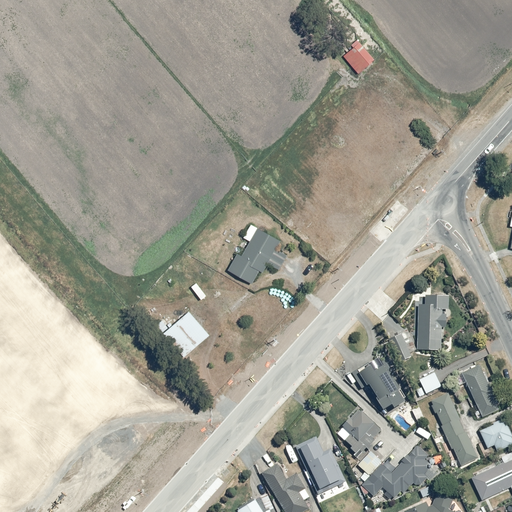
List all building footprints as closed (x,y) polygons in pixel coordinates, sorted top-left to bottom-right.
[(352,49),(342,57),(358,76),(374,62),(356,42),(350,47),(352,49)] [(237,252),(227,269),(251,283),(258,271),(262,273),(268,263),(279,269),(287,255),(276,248),(280,241),(249,224),(242,237),(249,241),(241,254),(237,252)] [(424,303),(417,303),(415,349),(440,350),(440,326),(446,327),(447,295),(424,294),(424,303)] [(155,325),(182,356),(208,334),(188,310),(170,324),(164,317),(155,325)] [(401,333),(387,338),(396,363),(410,358),(401,333)] [(360,390),(366,386),(380,410),(390,403),(393,407),(406,399),(383,362),(379,365),(375,358),(350,373),(360,390)] [(459,386),(465,384),(480,418),(503,408),(492,383),(487,385),(477,363),(454,373),(459,386)] [(422,387),(416,389),(419,397),(441,387),(434,373),(418,380),(422,387)] [(447,392),(429,401),(441,425),(439,426),(461,467),(478,458),(451,406),(454,405),(447,392)] [(401,404),(389,416),(408,434),(416,425),(408,417),(406,420),(401,416),(407,409),(401,404)] [(419,406),(411,409),(417,422),(425,418),(419,406)] [(381,428),(358,407),(341,425),(349,433),(343,440),(350,446),(349,448),(356,454),(360,450),(362,452),(366,448),(367,450),(376,441),(373,438),(381,428)] [(511,435),(504,418),(478,430),(487,448),(493,445),(497,452),(511,444),(511,435)] [(318,437),(296,447),(317,494),(344,483),(336,464),(345,460),(338,444),(324,450),(318,437)] [(381,437),(357,464),(369,475),(393,448),(381,437)] [(381,465),(362,485),(374,495),(381,487),(394,497),(400,490),(403,493),(410,484),(416,489),(426,476),(422,473),(430,463),(425,458),(428,455),(417,446),(409,456),(406,454),(396,465),(398,466),(391,474),(381,465)] [(495,465),(470,477),(481,501),(511,487),(511,489),(511,451),(493,460),(495,465)] [(277,464),(261,474),(283,511),(304,511),(308,510),(303,501),(310,497),(295,473),(286,478),(277,464)] [(264,493),(236,510),(237,511),(276,511),(264,493)] [(452,498),(435,494),(430,506),(429,507),(425,499),(403,509),(403,511),(455,511),(449,508),(452,498)]
